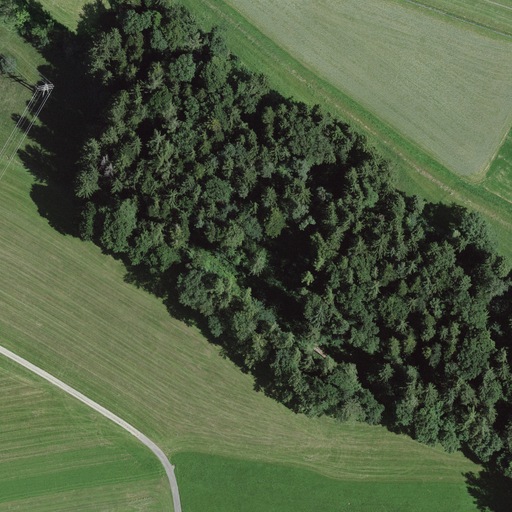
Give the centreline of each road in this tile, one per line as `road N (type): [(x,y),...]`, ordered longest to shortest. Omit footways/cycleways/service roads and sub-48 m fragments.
road 1 (track): [(178,511),(161,457),(131,428),(0,352)]
road 2 (track): [(511,494),(503,470),(477,451),(395,415),(365,386),(365,362)]
